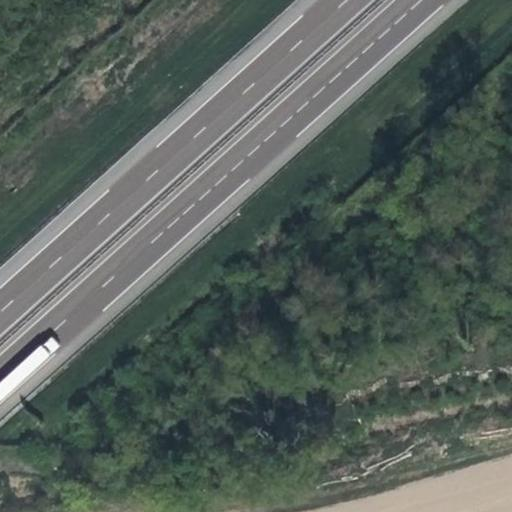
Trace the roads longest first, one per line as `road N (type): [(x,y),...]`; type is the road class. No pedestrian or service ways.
road 1 (motorway): [(0,380),(420,0)]
road 2 (motorway): [(346,0),(0,313)]
